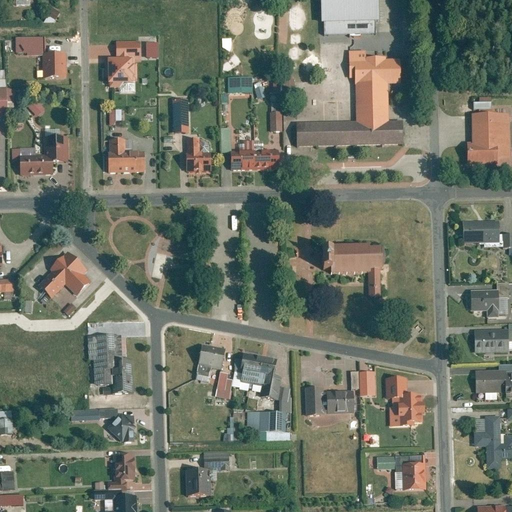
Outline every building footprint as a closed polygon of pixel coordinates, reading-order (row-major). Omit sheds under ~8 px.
[(326,0),(327,24),(327,36),(380,35),(380,23),(384,23),(383,0),(326,0)] [(138,88),(138,84),(138,60),(144,60),(144,42),(120,42),(120,58),(108,58),(108,76),(113,76),(113,89),(138,88)] [(158,59),(158,43),(146,43),(146,59),(158,59)] [(69,54),(45,55),(45,80),(69,80),(69,54)] [(358,63),(359,123),(301,124),(301,147),(407,145),(407,122),(393,122),(392,85),(404,85),(403,60),(389,61),(388,58),(369,58),(370,63),(358,63)] [(0,89),(9,89),(9,72),(0,72),(0,89)] [(254,78),(230,79),(231,94),(254,93),(254,78)] [(0,89),(0,117),(11,117),(11,89),(9,89),(0,89)] [(191,100),(176,101),(177,136),(192,136),(191,100)] [(109,123),(121,123),(122,111),(109,111),(109,123)] [(285,113),(273,114),(274,133),(286,133),(285,113)] [(473,148),(466,148),(466,166),(497,165),(497,152),(510,152),(509,114),(472,115),(473,148)] [(231,153),(231,129),(221,129),(221,153),(231,153)] [(57,176),(57,165),(72,165),(72,139),(47,139),(47,156),(21,156),(22,177),(57,176)] [(190,141),(191,156),(188,156),(189,173),(216,172),(215,155),(207,155),(207,140),(190,141)] [(113,142),(113,155),(111,155),(112,175),(148,173),(147,153),(135,154),(135,141),(113,142)] [(246,143),(246,153),(232,153),(233,172),(283,171),(282,152),(258,153),(257,142),(246,143)] [(499,224),(463,224),(463,247),(499,246),(499,224)] [(511,235),(503,236),(503,249),(509,249),(509,255),(511,255),(511,235)] [(189,246),(184,245),(177,249),(177,255),(181,258),(185,260),(189,257),(191,252),(189,246)] [(371,248),(330,249),(330,254),(323,254),(324,274),(331,274),(331,278),(369,277),(369,298),(381,298),(380,273),(384,273),(383,252),(371,252),(371,248)] [(70,253),(39,288),(55,302),(68,288),(81,299),(95,283),(87,276),(91,272),(70,253)] [(0,293),(14,293),(13,280),(0,281),(0,293)] [(498,293),(471,294),(471,315),(487,314),(487,321),(499,321),(498,293)] [(509,332),(474,333),(475,356),(509,356),(509,332)] [(118,337),(94,337),(97,388),(115,388),(115,397),(136,396),(135,363),(119,363),(118,337)] [(225,352),(201,348),(197,368),(221,373),(225,352)] [(276,363),(243,356),(239,375),(272,381),(276,363)] [(375,398),(374,373),(359,374),(360,398),(375,398)] [(506,373),(475,374),(476,396),(506,395),(506,402),(511,401),(511,377),(507,377),(506,373)] [(328,416),(326,390),(307,391),(309,418),(328,416)] [(357,393),(330,395),(331,416),(358,414),(357,393)] [(401,399),(402,424),(424,424),(423,398),(401,399)] [(120,410),(101,411),(102,420),(120,419),(120,410)] [(275,413),(250,413),(249,433),(274,433),(275,413)] [(120,419),(110,430),(126,445),(139,445),(137,418),(127,417),(124,415),(120,419)] [(500,420),(485,420),(485,435),(474,435),(474,451),(485,451),(486,473),(502,473),(502,463),(511,462),(511,438),(505,438),(505,447),(501,447),(500,420)] [(206,455),(206,470),(233,469),(233,454),(206,455)] [(139,457),(117,457),(117,487),(140,487),(139,457)] [(377,459),(377,471),(395,470),(395,458),(377,459)] [(428,492),(427,465),(404,466),(405,493),(428,492)] [(188,473),(189,498),(215,497),(214,472),(188,473)] [(17,491),(17,473),(2,473),(3,492),(17,491)] [(97,502),(107,502),(125,501),(125,492),(96,493),(97,502)] [(0,507),(24,507),(23,496),(0,496),(0,507)] [(107,502),(107,511),(139,511),(139,501),(125,501),(107,502)]
